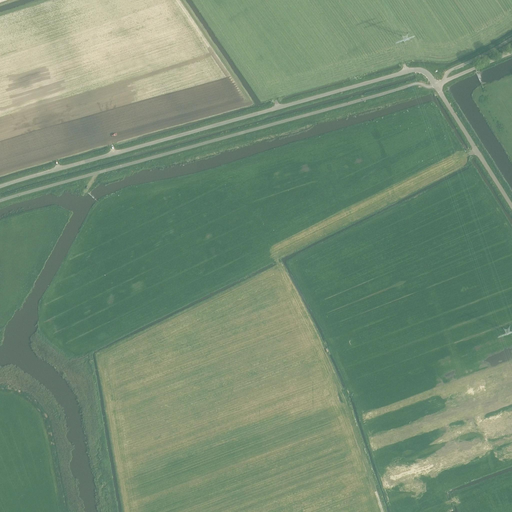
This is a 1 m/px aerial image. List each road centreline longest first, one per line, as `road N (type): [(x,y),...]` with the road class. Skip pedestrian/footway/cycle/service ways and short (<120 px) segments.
road 1 (unclassified): [(0,186),(407,71),(425,72),(436,85)]
road 2 (unclassified): [(511,206),(436,85)]
